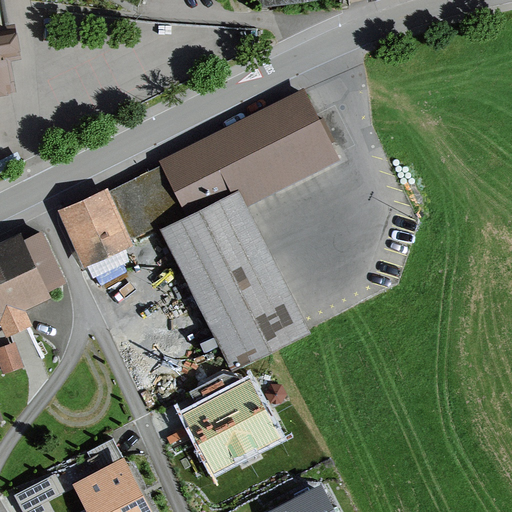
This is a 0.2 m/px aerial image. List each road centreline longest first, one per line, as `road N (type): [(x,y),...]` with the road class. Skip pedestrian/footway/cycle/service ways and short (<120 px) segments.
road 1 (tertiary): [(473,0),(322,45),(37,183)]
road 2 (residential): [(184,511),(96,320),(80,304)]
road 3 (residential): [(0,459),(67,363),(80,304)]
road 4 (residential): [(80,304),(37,183)]
